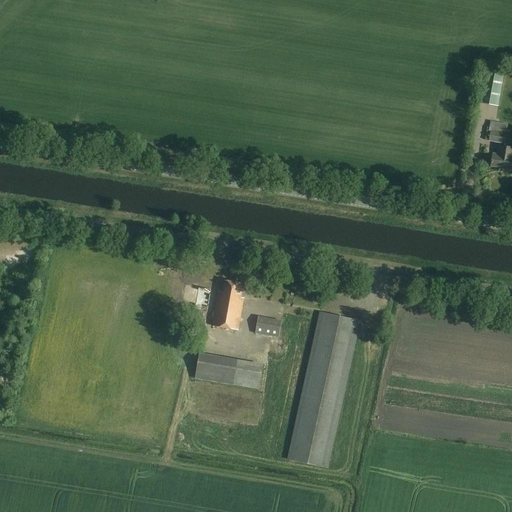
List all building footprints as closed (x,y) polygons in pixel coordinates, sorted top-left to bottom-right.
[(499,107),(505,73),(487,70),(481,103),(499,107)] [(506,146),(500,145),(498,155),(493,154),(491,166),(510,169),(510,170),(511,170),(511,147),(510,147),(511,136),(511,133),(506,133),(508,124),(495,122),(495,124),(490,124),(489,130),(491,131),(489,140),(506,144),(506,146)] [(241,298),(243,290),(241,289),(242,283),(225,280),(223,292),(218,291),(213,326),(238,330),(244,298),(241,298)] [(207,313),(212,290),(202,288),(197,311),(207,313)] [(330,468),(361,321),(320,312),(288,459),(330,468)] [(280,338),(283,321),(259,316),(256,334),(280,338)] [(195,387),(260,395),(263,373),(208,366),(208,371),(197,370),(195,387)]
